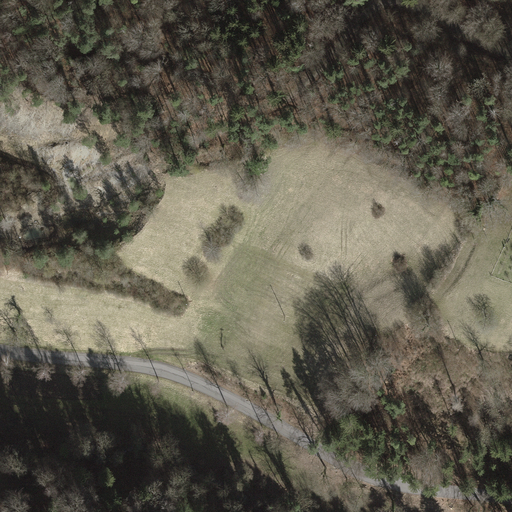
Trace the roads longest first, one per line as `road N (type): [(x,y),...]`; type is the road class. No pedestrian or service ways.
road 1 (unclassified): [(511,498),(404,485),(352,468),(174,372),(0,351)]
road 2 (track): [(511,170),(486,173),(314,111),(288,94)]
road 3 (track): [(0,227),(57,211),(66,199),(57,177),(0,154)]
road 4 (track): [(382,0),(361,12),(337,51),(288,94)]
